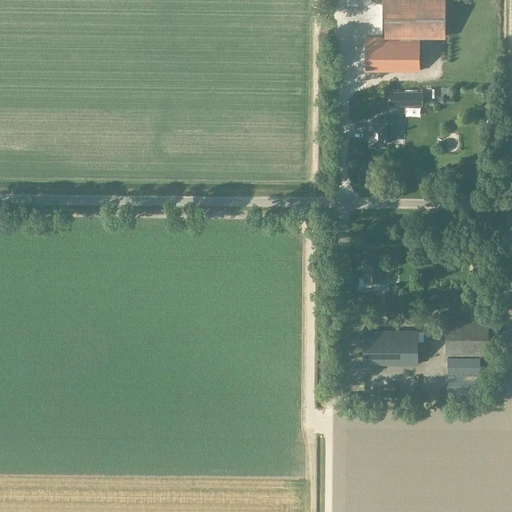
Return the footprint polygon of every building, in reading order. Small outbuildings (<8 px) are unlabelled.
[(366,37),(366,71),(419,71),(419,36),(445,37),(445,0),(385,0),(385,36),(401,36),(401,38),(366,37)] [(421,93),(389,93),(389,105),(421,105),(421,93)] [(370,122),(370,144),(386,144),(386,132),(393,132),(393,121),(378,121),(378,122),(370,122)] [(388,279),(388,272),(380,272),(380,264),(365,263),(365,276),(359,276),(358,286),(376,287),(376,281),(380,281),(380,279),(388,279)] [(448,320),(447,353),(486,354),(487,320),(448,320)] [(417,331),(364,331),(364,364),(417,364),(417,331)] [(447,357),(447,394),(479,394),(480,357),(447,357)]
